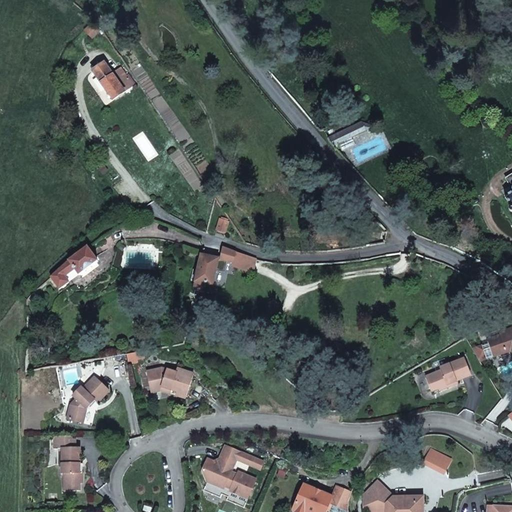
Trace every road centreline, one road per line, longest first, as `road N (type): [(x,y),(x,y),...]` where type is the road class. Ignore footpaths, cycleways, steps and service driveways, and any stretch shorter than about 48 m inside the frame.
road 1 (residential): [(39,279),(108,227),(147,212),(270,258),(416,247)]
road 2 (residential): [(146,484),(179,432),(238,420),(363,436),(439,416),(511,448)]
road 3 (unclassified): [(206,0),(293,117),(416,247)]
road 4 (unknown): [(511,448),(494,472),(394,490)]
